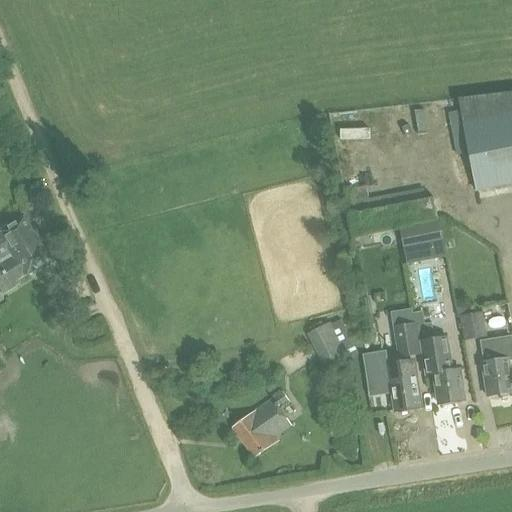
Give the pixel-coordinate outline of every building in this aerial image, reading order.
[(469,154),(476,192),(511,184),(511,92),(459,99),(461,110),(449,112),(457,156),(469,154)] [(402,124),(412,148),(426,142),(416,119),(402,124)] [(367,163),(372,178),(399,169),(394,154),(367,163)] [(400,226),(404,250),(444,242),(439,218),(435,198),(427,199),(425,188),(370,199),(367,187),(347,191),(352,211),(352,214),(350,215),(354,235),(400,226)] [(0,262),(38,239),(25,218),(11,227),(8,222),(0,226),(0,232),(1,233),(0,233),(0,262)] [(0,285),(5,293),(20,284),(18,280),(51,260),(38,239),(0,262),(0,285)] [(460,316),(464,341),(488,337),(483,312),(476,313),(474,305),(466,306),(468,315),(460,316)] [(435,377),(439,404),(465,400),(460,370),(456,371),(454,359),(450,335),(435,337),(433,323),(426,324),(424,312),(415,313),(422,356),(426,379),(435,377)] [(308,334),(325,367),(349,355),(358,350),(343,319),(333,324),(332,322),(308,334)] [(399,360),(421,356),(415,323),(393,326),(399,360)] [(483,364),(488,396),(511,392),(511,377),(509,360),(508,360),(507,350),(484,353),(486,363),(483,364)] [(388,365),(396,411),(421,407),(414,360),(388,365)] [(233,427),(255,459),(276,443),(273,439),(292,425),(280,408),(290,401),(283,391),(252,413),(233,427)]
